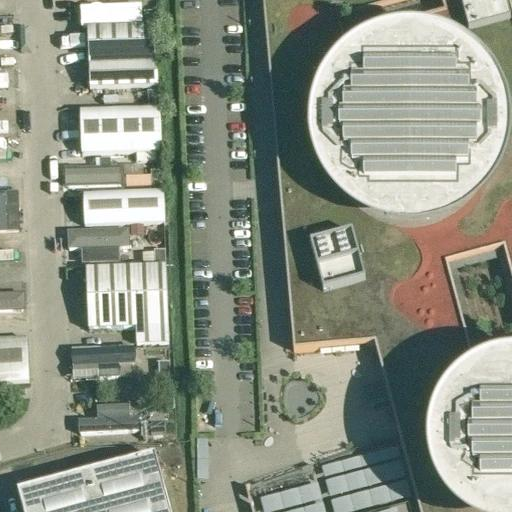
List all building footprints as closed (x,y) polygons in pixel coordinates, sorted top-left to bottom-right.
[(262,0),(288,284),(497,228),(511,224),(511,14),(508,0),(262,0)] [(155,13),(144,13),(145,27),(151,26),(156,26),(155,13)] [(84,67),(152,65),(151,26),(145,27),(83,29),(84,67)] [(157,66),(89,69),(90,93),(159,90),(157,66)] [(159,93),(148,93),(148,107),(159,107),(159,93)] [(76,113),(78,156),(158,153),(156,110),(76,113)] [(162,173),(151,173),(151,187),(162,187),(162,173)] [(20,194),(0,194),(0,233),(22,232),(20,194)] [(83,197),(85,228),(130,226),(143,226),(165,225),(163,194),(83,197)] [(418,511),(511,511),(511,224),(497,228),(288,284),(294,354),(374,347),(384,383),(365,388),(371,409),(390,404),(418,511)] [(144,236),(143,226),(130,226),(131,237),(144,236)] [(165,252),(154,252),(154,267),(165,266),(165,252)] [(22,257),(0,257),(0,271),(1,272),(1,268),(22,267),(22,257)] [(164,346),(160,267),(82,271),(85,331),(133,329),(134,347),(164,346)] [(9,301),(0,301),(0,314),(10,314),(9,301)] [(27,341),(0,342),(0,385),(30,384),(27,341)] [(137,348),(74,352),(75,369),(138,366),(137,348)] [(169,365),(159,365),(160,379),(170,378),(169,365)] [(100,421),(79,421),(79,436),(140,434),(139,420),(130,420),(129,408),(99,409),(100,421)] [(151,424),(141,425),(142,440),(166,438),(164,416),(150,417),(151,424)] [(22,511),(169,511),(155,458),(18,495),(22,511)]
